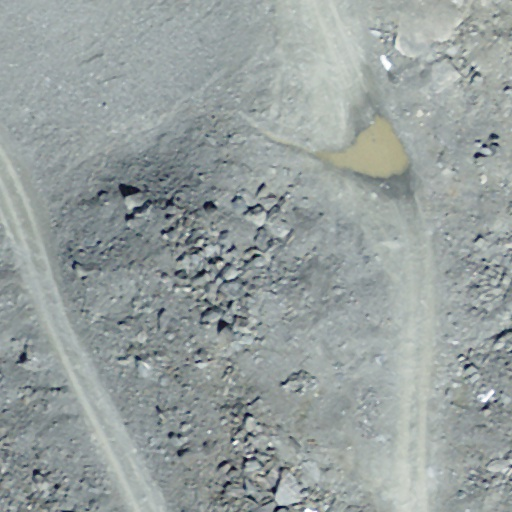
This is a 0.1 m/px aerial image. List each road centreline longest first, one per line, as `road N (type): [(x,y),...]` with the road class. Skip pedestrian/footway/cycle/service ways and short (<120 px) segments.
road 1 (track): [(325,0),(392,149),(420,241),(414,511)]
road 2 (track): [(151,511),(52,323),(34,240),(0,156)]
